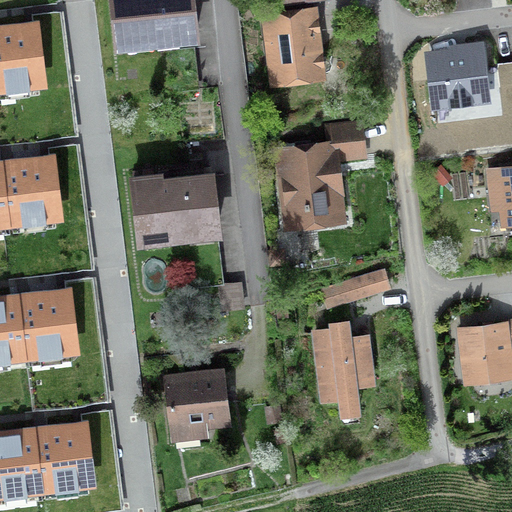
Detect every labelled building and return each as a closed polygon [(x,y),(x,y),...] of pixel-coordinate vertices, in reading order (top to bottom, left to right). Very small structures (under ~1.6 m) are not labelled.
[(113,0),(118,43),(195,34),(191,0),(113,0)] [(320,73),(312,13),(268,18),(275,78),(320,73)] [(0,87),(42,82),(35,25),(0,29),(0,87)] [(485,97),(479,50),(430,56),(436,103),(461,103),(485,97)] [(339,216),(332,159),(362,155),(358,123),(328,126),(331,147),(281,153),(289,222),(339,216)] [(0,222),(58,215),(51,158),(0,164),(0,222)] [(511,220),(511,170),(488,174),(491,190),(503,189),(507,221),(511,220)] [(133,176),(140,235),(217,226),(211,175),(160,181),(159,173),(133,176)] [(328,306),(388,287),(383,270),(323,289),(328,306)] [(0,357),(74,348),(67,291),(0,299),(0,357)] [(508,371),(503,326),(463,331),(468,376),(508,371)] [(371,382),(366,336),(333,340),(332,329),(315,331),(324,399),(341,397),(342,402),(356,400),(354,384),(371,382)] [(228,422),(222,370),(166,377),(172,429),(228,422)] [(0,492),(91,481),(84,424),(0,434),(0,492)]
